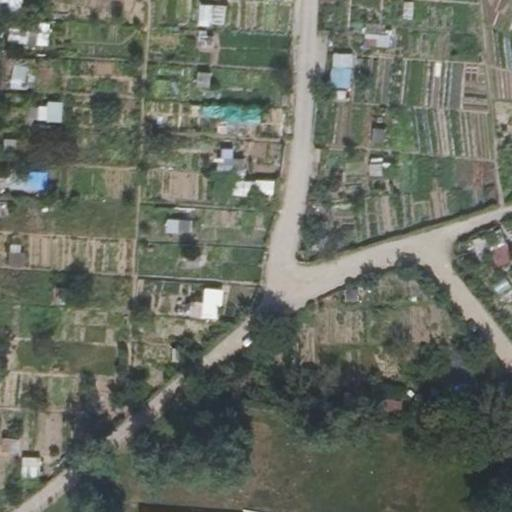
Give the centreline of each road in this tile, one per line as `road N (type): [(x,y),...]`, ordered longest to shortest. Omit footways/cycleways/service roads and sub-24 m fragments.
road 1 (track): [(419,246),(279,300),(23,511)]
road 2 (track): [(279,300),(303,132),(310,0)]
road 3 (track): [(511,366),(419,246)]
